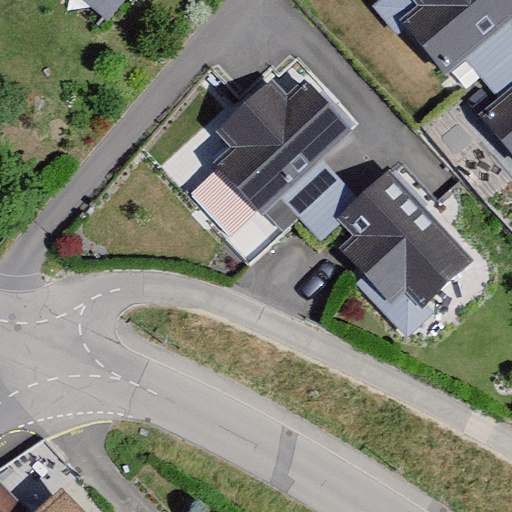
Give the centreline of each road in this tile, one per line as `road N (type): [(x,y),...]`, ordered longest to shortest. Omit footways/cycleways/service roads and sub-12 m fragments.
road 1 (residential): [(511,454),(247,315),(193,297),(113,289),(44,346)]
road 2 (residential): [(0,283),(244,0)]
road 3 (residential): [(375,511),(155,393),(44,346)]
